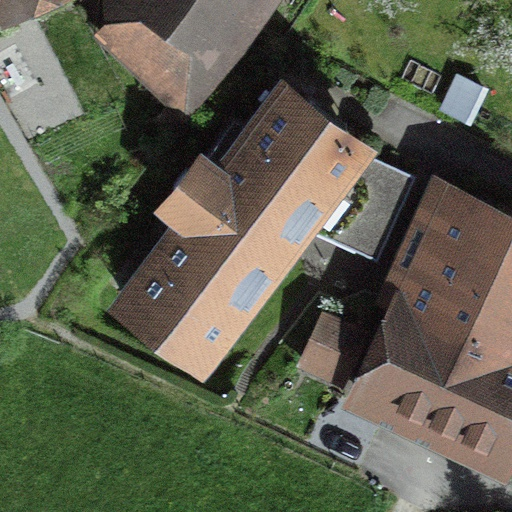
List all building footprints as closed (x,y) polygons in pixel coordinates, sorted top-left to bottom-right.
[(0,0),(0,17),(41,0),(0,0)] [(277,0),(126,0),(112,20),(207,92),(277,0)] [(351,144),(285,95),(132,297),(199,348),(297,218),(376,255),(412,175),(351,144)] [(511,216),(446,186),(390,306),(511,361),(511,216)] [(511,361),(390,306),(356,380),(497,445),(511,412),(511,361)] [(364,331),(323,312),(302,359),(343,378),(364,331)]
